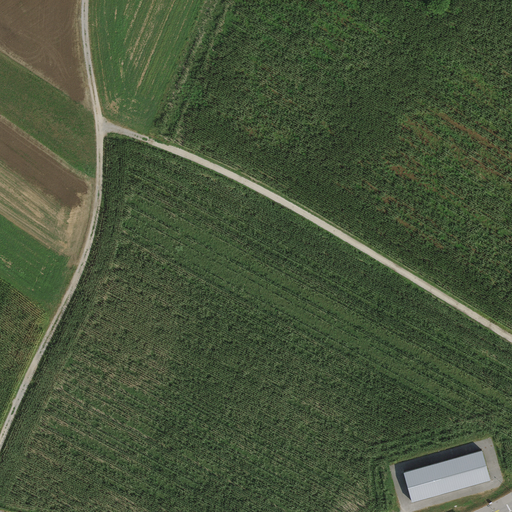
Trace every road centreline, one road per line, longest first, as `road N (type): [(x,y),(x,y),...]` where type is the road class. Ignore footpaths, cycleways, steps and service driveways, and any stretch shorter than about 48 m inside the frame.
road 1 (track): [(97,122),(236,177),(511,342)]
road 2 (track): [(0,439),(89,237),(97,122),(87,0)]
